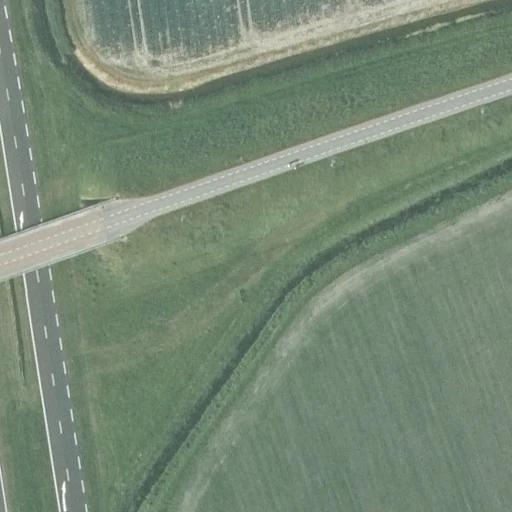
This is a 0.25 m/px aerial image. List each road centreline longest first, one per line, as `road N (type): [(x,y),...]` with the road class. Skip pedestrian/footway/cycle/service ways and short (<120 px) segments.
road 1 (unclassified): [(0,258),(511,85)]
road 2 (primary): [(73,511),(0,63)]
